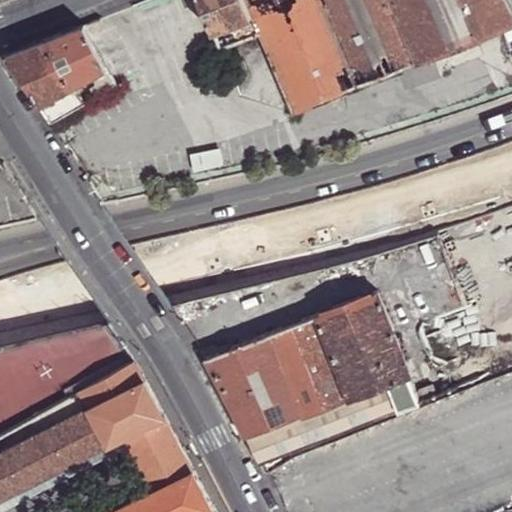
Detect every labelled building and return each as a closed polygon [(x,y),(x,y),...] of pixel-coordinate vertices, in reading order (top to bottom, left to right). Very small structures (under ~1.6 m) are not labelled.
[(244,0),(201,0),(214,30),(233,23),(238,34),(219,41),(221,46),(260,32),(253,15),(251,16),(244,0)] [(244,0),(251,16),(253,15),(260,32),(273,59),(271,60),(275,68),(276,67),(283,85),(281,85),(292,109),(419,58),(392,0),(244,0)] [(511,12),(505,0),(392,0),(419,58),(511,20),(511,12)] [(101,17),(84,23),(89,31),(104,26),(101,17)] [(90,86),(94,93),(115,81),(89,31),(84,23),(47,37),(73,83),(91,73),(96,82),(90,86)] [(7,53),(39,101),(73,83),(47,37),(7,53)] [(39,101),(52,120),(85,101),(83,99),(73,83),(39,101)] [(511,288),(413,318),(427,367),(511,341),(511,288)] [(0,445),(84,406),(74,385),(129,359),(100,296),(0,342),(0,445)] [(196,511),(211,504),(176,436),(134,358),(82,388),(90,405),(0,451),(0,496),(124,433),(152,489),(107,511),(196,511)]
